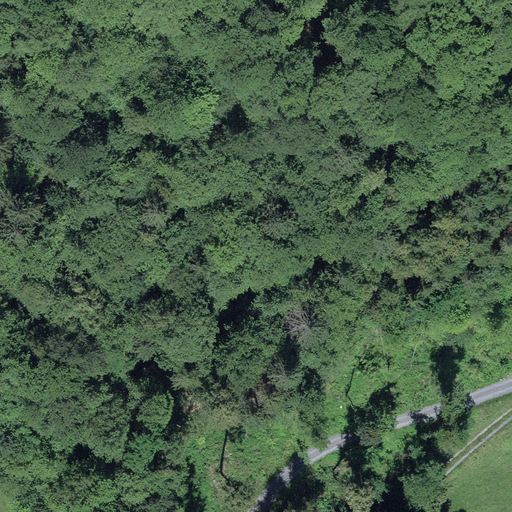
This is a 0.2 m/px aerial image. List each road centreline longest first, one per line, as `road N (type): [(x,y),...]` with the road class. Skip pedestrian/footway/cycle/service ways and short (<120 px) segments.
road 1 (track): [(511,388),(321,448),(253,511)]
road 2 (track): [(511,413),(408,511)]
